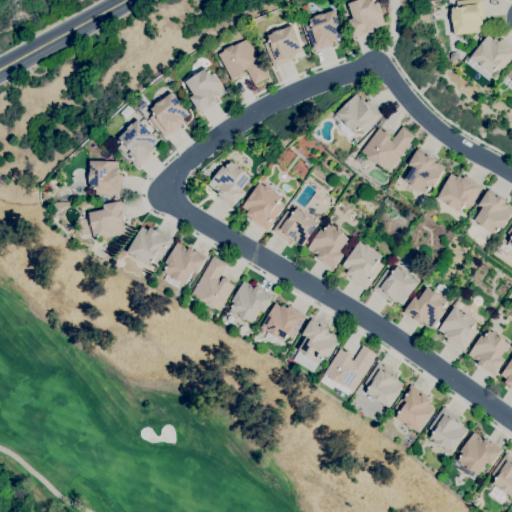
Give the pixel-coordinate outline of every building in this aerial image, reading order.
[(355,37),(348,20),(353,18),(348,3),(356,0),(372,0),(374,3),(377,2),(385,24),(377,27),(377,26),(373,28),(374,29),(373,30),(355,37)] [(454,35),(453,22),(452,23),(451,13),(452,13),(452,8),(457,8),(457,1),(465,0),(483,0),(485,19),(482,19),(482,24),(481,24),(482,32),(454,35)] [(313,50),(305,27),(311,25),(309,19),(314,17),(314,16),(323,13),(323,14),(334,10),(343,36),(337,39),(337,40),(332,42),(333,44),(320,49),(320,48),(313,50)] [(274,68),(264,43),(270,41),(268,35),(272,34),(272,32),(280,29),(280,30),(292,25),(303,51),(291,55),(293,60),(274,68)] [(491,74),(480,66),(480,65),(470,57),(487,35),(493,39),(494,38),(499,42),(500,39),(511,48),(511,57),(501,72),(496,68),(492,73),(491,74)] [(254,85),(246,69),(243,71),(246,74),(238,78),(237,77),(232,80),(218,54),(225,51),(224,49),(232,44),(233,46),(239,43),(248,39),(268,77),(254,85)] [(200,112),(190,97),(194,94),(185,82),(206,68),(211,75),(214,73),(221,84),(220,84),(226,92),(219,97),(218,96),(215,99),(216,100),(216,101),(200,112)] [(165,137),(149,118),(155,113),(151,109),(154,106),(154,105),(160,100),(161,101),(171,92),(188,113),(182,118),(183,120),(180,123),(182,125),(171,134),(170,133),(165,137)] [(349,138),(336,125),(339,122),(334,117),(356,95),(360,98),(361,97),(366,101),(367,99),(382,114),(364,133),(359,128),(355,132),(354,133),(349,138)] [(138,167),(118,147),(123,142),(119,138),(128,129),(127,128),(132,123),(132,124),(138,119),(158,140),(152,145),(155,148),(151,152),(153,153),(138,167)] [(374,161),(374,163),(366,157),(367,155),(361,151),(379,128),(384,132),(385,131),(391,136),(389,139),(391,141),(402,127),(414,136),(388,171),(374,161)] [(423,192),(410,185),(411,183),(405,180),(412,167),(408,165),(418,148),(427,154),(427,155),(434,159),(433,161),(435,163),(436,162),(445,167),(433,187),(430,185),(425,192),(423,191),(423,192)] [(120,194),(96,194),(96,188),(90,188),(90,183),(88,183),(89,173),(90,173),(90,161),(117,161),(117,169),(119,169),(119,174),(122,174),(122,188),(120,188),(120,194)] [(233,207),(222,198),(217,194),(219,192),(216,189),(215,190),(208,184),(223,166),(226,168),(231,162),(249,177),(239,190),(244,193),(234,204),(235,204),(233,207)] [(459,212),(443,203),(444,201),(437,198),(451,174),(457,177),(458,176),(462,179),(464,176),(476,182),(475,184),(481,187),(469,208),(463,205),(459,212)] [(266,230),(250,219),(251,217),(246,214),(248,211),(242,207),(259,183),(265,187),(266,186),(271,189),(270,190),(280,197),(277,203),(283,207),(266,230)] [(495,234),(492,232),(492,233),(479,225),(480,224),(474,220),(482,208),(478,205),(488,189),(498,195),(497,196),(504,200),(503,203),(507,205),(508,204),(511,206),(511,213),(503,228),(499,226),(495,234)] [(103,238),(102,235),(93,237),(91,226),(90,226),(89,220),(90,220),(89,212),(104,209),(103,204),(118,202),(118,201),(121,201),(124,213),(123,213),(124,220),(122,221),(123,225),(124,225),(126,234),(103,238)] [(301,246),(296,242),(296,243),(291,240),(289,242),(273,231),(287,209),(293,213),(296,208),(301,211),(309,216),(308,217),(317,223),(301,246)] [(466,232),(485,246),(493,235),(474,221),(466,232)] [(333,269),(322,262),(322,261),(317,257),(318,255),(315,253),(314,254),(307,249),(320,229),(323,231),(328,224),(348,238),(339,251),(343,254),(333,269)] [(511,251),(509,249),(507,253),(499,247),(503,243),(507,245),(509,243),(508,242),(511,237),(511,235),(507,232),(511,225),(511,251)] [(149,267),(138,260),(132,256),(133,255),(127,252),(142,227),(148,231),(150,227),(160,233),(160,231),(173,239),(158,263),(153,260),(149,265),(150,265),(149,267)] [(366,289),(350,277),(351,276),(346,273),(348,270),(342,265),(359,241),(365,246),(366,244),(371,248),(370,249),(381,256),(377,261),(383,265),(366,289)] [(185,283),(179,280),(178,281),(166,274),(166,273),(164,272),(168,265),(165,263),(177,242),(184,246),(184,247),(188,250),(189,248),(196,252),(197,251),(206,256),(196,274),(192,272),(185,283)] [(220,310),(214,307),(213,309),(205,304),(206,303),(191,294),(213,256),(227,264),(218,279),(221,281),(223,278),(229,281),(228,283),(234,286),(220,310)] [(402,305),(396,301),(395,302),(391,299),(389,301),(372,290),(387,269),(392,273),(396,267),(401,270),(410,276),(418,282),(402,305)] [(252,322),(246,319),(245,321),(239,317),(240,316),(230,311),(234,303),(231,301),(244,281),(251,285),(250,287),(254,289),(255,286),(263,291),(263,290),(273,296),(264,311),(260,309),(252,322)] [(431,330),(424,324),(424,323),(421,321),(420,323),(415,319),(414,320),(403,312),(414,297),(418,300),(427,287),(433,292),(434,291),(439,295),(447,301),(441,308),(445,310),(431,330)] [(283,342),(267,332),(268,331),(261,327),(276,303),(281,307),(282,305),(287,308),(288,305),(300,313),(300,314),(305,317),(292,338),(287,335),(284,340),(284,341),(283,342)] [(463,351),(458,348),(457,348),(446,341),(448,339),(443,335),(444,334),(438,330),(454,307),(464,315),(465,313),(471,317),(470,319),(475,322),(472,327),(477,331),(463,351)] [(319,363),(317,361),(316,363),(304,355),(305,354),(298,350),(305,338),(301,335),(312,318),(321,324),(321,325),(328,329),(327,332),(330,334),(331,333),(339,338),(326,357),(323,355),(319,363)] [(494,375),(477,364),(479,361),(475,359),(475,360),(468,355),(481,335),(484,337),(489,331),(498,336),(506,341),(505,342),(508,344),(500,357),(504,360),(495,373),(496,373),(494,375)] [(352,391),(338,382),(337,383),(329,378),(330,377),(324,373),(340,349),(345,352),(346,351),(353,355),(350,359),(353,361),(362,346),(375,355),(352,391)] [(511,388),(508,386),(509,386),(504,383),(507,379),(501,375),(511,358),(511,388)] [(388,407),(382,403),(381,404),(365,393),(366,392),(369,387),(364,383),(378,363),(383,367),(384,365),(395,373),(394,376),(398,379),(397,380),(404,384),(388,407)] [(417,432),(412,428),(411,429),(396,418),(400,412),(394,408),(411,384),(423,393),(422,394),(431,400),(428,403),(435,408),(417,432)] [(357,407),(352,403),(355,398),(360,401),(357,407)] [(452,452),(446,447),(445,449),(430,438),(433,433),(428,429),(443,407),(460,419),(458,421),(463,424),(462,425),(468,430),(452,452)] [(478,474),(472,470),(471,472),(459,463),(460,462),(458,461),(463,454),(460,451),(474,432),(481,437),(480,438),(484,441),(485,439),(491,443),(492,443),(502,450),(490,466),(487,463),(478,474)] [(511,496),(509,494),(508,495),(492,484),(497,478),(491,474),(506,453),(511,457),(511,496)]
